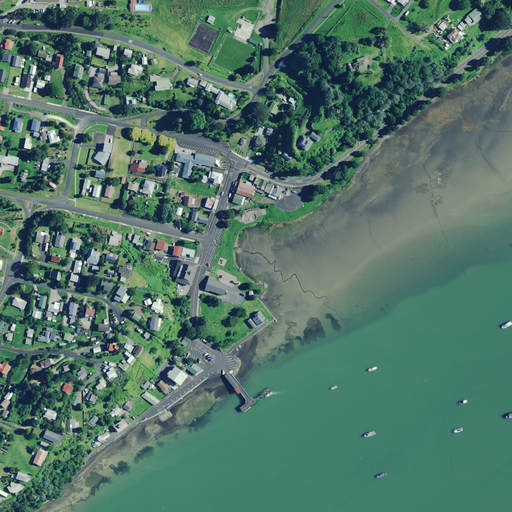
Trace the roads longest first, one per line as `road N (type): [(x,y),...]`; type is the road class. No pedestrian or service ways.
road 1 (tertiary): [(511,25),(317,176),(283,179),(237,159)]
road 2 (residential): [(208,76),(129,40),(0,25)]
road 3 (tertiary): [(61,205),(210,241)]
road 4 (tertiary): [(219,361),(193,334),(194,291),(210,241)]
road 5 (residential): [(259,90),(245,111),(225,121),(183,111),(143,116)]
